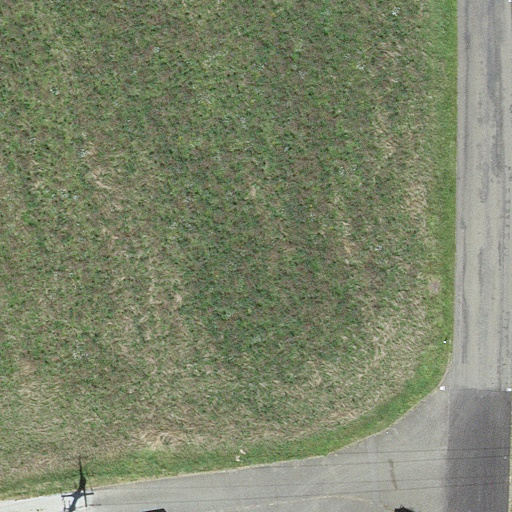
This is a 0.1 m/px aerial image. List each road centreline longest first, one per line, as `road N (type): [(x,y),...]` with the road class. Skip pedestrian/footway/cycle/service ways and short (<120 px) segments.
road 1 (tertiary): [(475,511),(485,295),(480,0)]
road 2 (track): [(45,511),(213,489)]
